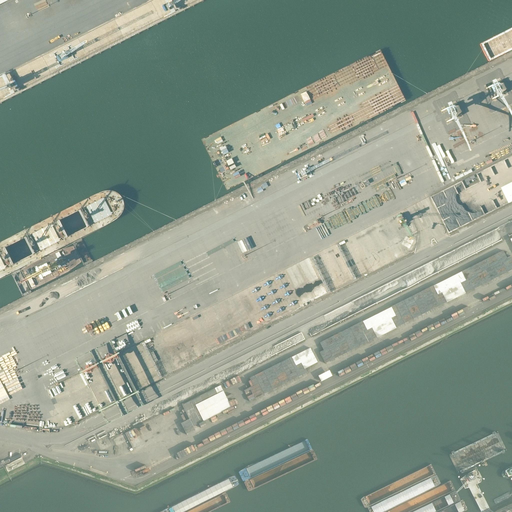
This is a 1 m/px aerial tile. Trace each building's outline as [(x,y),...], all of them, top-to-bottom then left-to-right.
[(511,181),(501,187),(507,202),(511,200),(511,181)] [(352,211),(337,211),(330,194),(326,196),(326,199),(319,199),(320,200),(324,200),(320,202),(327,218),(339,212),(341,216),(352,211)] [(467,255),(470,253),(471,255),(503,241),(500,234),(465,249),(467,255)] [(381,251),(382,254),(383,254),(385,260),(389,258),(386,249),(381,251)] [(505,253),(433,283),(439,296),(441,295),(442,297),(444,296),(446,300),(511,272),(511,257),(511,256),(507,258),(505,253)] [(393,310),(319,339),(324,350),(320,352),(324,362),(370,343),(367,338),(369,337),(369,338),(374,336),(375,338),(397,329),(392,318),(397,316),(396,313),(394,310),(393,310)] [(331,318),(308,328),(311,335),(338,323),(336,319),(332,320),(331,318)] [(271,355),(306,341),(303,333),(268,347),(271,355)] [(194,338),(167,351),(175,369),(203,357),(194,338)] [(70,345),(72,349),(85,343),(83,339),(70,345)] [(312,348),(286,359),(291,371),(287,372),(286,370),(276,374),(277,378),(274,380),(275,382),(272,383),(274,388),(295,379),(294,377),(297,376),(297,377),(307,373),(305,368),(318,363),(312,348)] [(61,370),(66,368),(73,365),(71,361),(59,366),(61,370)] [(330,370),(319,375),(321,381),(333,376),(330,370)] [(198,423),(232,408),(222,386),(182,403),(189,419),(182,423),(185,431),(199,425),(198,423)] [(114,439),(117,445),(128,440),(125,434),(114,439)]
